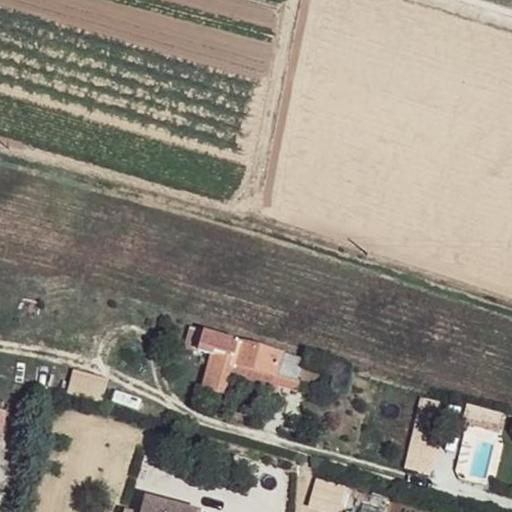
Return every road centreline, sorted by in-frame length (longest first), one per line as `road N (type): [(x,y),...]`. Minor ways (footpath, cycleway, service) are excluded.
road 1 (track): [(0,147),(248,215),(511,304)]
road 2 (track): [(248,215),(296,0)]
road 3 (unknown): [(0,339),(111,364),(177,395)]
